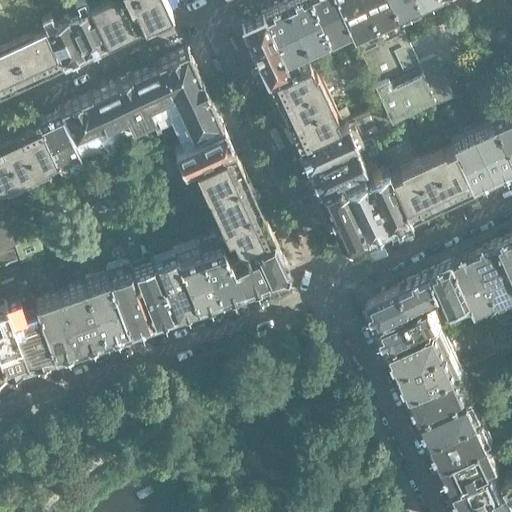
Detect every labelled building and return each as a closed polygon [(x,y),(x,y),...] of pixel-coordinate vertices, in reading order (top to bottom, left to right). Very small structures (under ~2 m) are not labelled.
[(37,5),(34,0),(0,0),(0,87),(9,84),(24,77),(41,69),(43,68),(58,61),(59,61),(61,60),(39,12),(37,5)] [(105,39),(86,0),(69,0),(62,3),(67,13),(83,49),(105,39)] [(165,0),(86,0),(105,39),(169,9),(165,0)] [(310,55),(284,0),(281,0),(262,9),(288,65),(310,55)] [(331,45),(310,0),(284,0),(310,55),(313,53),(331,45)] [(352,32),(337,0),(310,0),(331,45),(353,35),(352,32)] [(395,12),(390,0),(337,0),(352,32),(376,21),(395,12)] [(418,1),(417,0),(390,0),(395,12),(418,1)] [(83,49),(67,13),(57,17),(52,6),(39,12),(61,60),(83,49)] [(288,65),(262,9),(240,19),(266,75),(288,65)] [(451,92),(432,50),(416,57),(395,12),(376,21),(385,40),(400,74),(390,79),(386,72),(373,78),(384,101),(389,112),(432,92),(435,99),(451,92)] [(511,57),(511,32),(490,42),(500,63),(511,57)] [(400,74),(385,40),(361,51),(373,78),(386,72),(390,79),(400,74)] [(203,82),(186,45),(156,59),(155,61),(131,73),(129,72),(116,78),(115,80),(91,92),(89,91),(60,105),(79,147),(101,137),(105,145),(116,140),(112,132),(153,112),(157,121),(168,116),(179,140),(221,121),(203,82)] [(310,55),(288,65),(266,75),(297,141),(344,119),(313,53),(310,55)] [(394,122),(389,112),(384,101),(369,108),(378,129),(394,122)] [(79,147),(60,105),(38,115),(57,157),(60,163),(82,152),(79,147)] [(511,106),(491,116),(511,161),(511,106)] [(0,183),(57,157),(38,115),(0,132),(0,183)] [(511,163),(511,161),(491,116),(470,126),(491,173),(511,163)] [(306,161),(355,139),(345,118),(344,119),(297,141),(306,161)] [(184,167),(187,165),(232,144),(222,122),(174,145),(184,167)] [(491,173),(470,126),(448,136),(451,141),(470,183),(491,173)] [(344,169),(358,162),(372,156),(368,149),(377,145),(371,132),(306,162),(316,182),(338,172),(344,169)] [(470,183),(451,141),(388,170),(408,212),(470,183)] [(271,227),(232,144),(187,165),(214,224),(225,248),(271,227)] [(386,222),(363,172),(358,162),(344,169),(348,179),(342,182),(365,231),(386,222)] [(408,212),(388,170),(384,162),(363,172),(386,222),(408,212)] [(129,184),(122,167),(95,179),(101,196),(129,184)] [(365,231),(342,182),(338,172),(316,182),(341,236),(348,239),(365,231)] [(111,221),(104,204),(101,196),(95,179),(73,189),(84,212),(85,212),(89,221),(92,229),(111,221)] [(18,238),(0,200),(0,245),(12,240),(18,238)] [(64,231),(89,221),(85,212),(84,212),(61,221),(64,231)] [(39,241),(64,231),(61,221),(36,231),(39,241)] [(242,284),(225,248),(214,224),(191,232),(196,243),(219,292),(226,289),(227,292),(236,289),(235,286),(242,284)] [(286,261),(271,227),(225,248),(242,284),(266,275),(284,269),(286,261)] [(511,228),(496,236),(511,271),(511,228)] [(39,241),(36,231),(18,238),(12,240),(16,250),(39,241)] [(511,294),(511,271),(496,236),(475,246),(500,300),(511,294)] [(219,292),(196,243),(175,250),(196,300),(219,292)] [(196,300),(175,250),(173,246),(150,254),(173,308),(196,300)] [(500,300),(475,246),(454,255),(472,295),(479,309),(500,300)] [(173,308),(150,254),(128,262),(150,316),(173,308)] [(472,295),(454,255),(433,265),(444,290),(451,305),(472,295)] [(150,316),(128,262),(107,269),(127,324),(150,316)] [(444,290),(433,265),(402,279),(414,304),(430,296),(444,290)] [(127,324),(107,269),(82,278),(102,333),(127,325),(127,324)] [(102,333),(82,278),(32,296),(34,300),(52,351),(102,333)] [(414,304),(402,279),(370,294),(369,296),(379,319),(414,304)] [(52,351),(34,300),(21,305),(15,289),(3,293),(5,298),(27,360),(36,357),(37,359),(46,356),(45,354),(52,351)] [(441,320),(430,296),(414,304),(379,319),(390,343),(438,321),(441,320)] [(27,360),(5,298),(0,299),(0,356),(4,368),(27,360)] [(511,342),(511,331),(503,313),(487,320),(500,348),(511,342)] [(459,367),(438,321),(390,343),(411,389),(459,367)] [(497,349),(487,327),(473,333),(483,356),(497,349)] [(470,390),(459,367),(411,389),(422,412),(470,390)] [(480,412),(475,401),(486,396),(481,385),(470,390),(422,412),(432,435),(480,412)] [(363,428),(354,409),(343,414),(352,433),(363,428)] [(491,435),(480,412),(432,435),(443,457),(491,435)] [(502,458),(491,435),(443,457),(453,480),(494,462),(502,458)] [(505,484),(494,462),(453,480),(464,503),(505,484)] [(510,511),(511,511),(511,481),(505,484),(464,503),(467,511),(510,511)]
